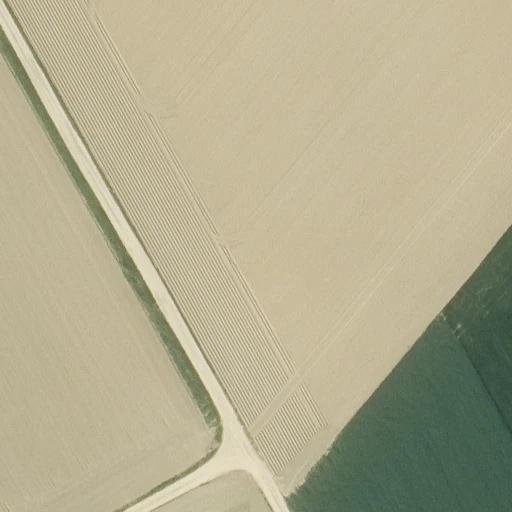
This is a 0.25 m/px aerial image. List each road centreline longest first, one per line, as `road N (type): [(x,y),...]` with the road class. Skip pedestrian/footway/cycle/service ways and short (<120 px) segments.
road 1 (track): [(0,21),(245,451)]
road 2 (track): [(245,451),(141,511)]
